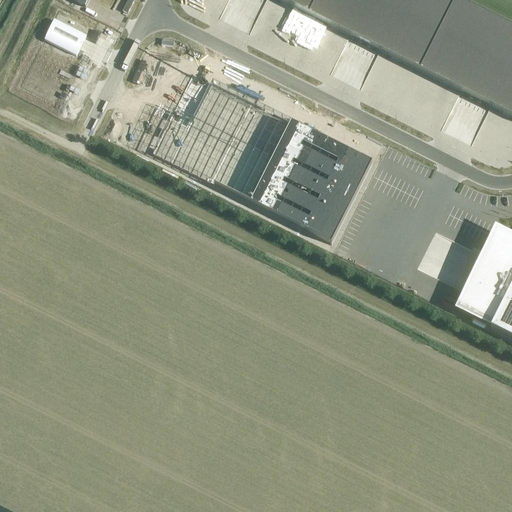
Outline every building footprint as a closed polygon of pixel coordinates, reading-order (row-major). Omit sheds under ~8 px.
[(69,0),(86,8),(90,0),(69,0)] [(511,27),(457,0),(276,0),(511,116),(511,27)] [(55,21),(45,41),(76,57),(86,37),(55,21)] [(40,42),(17,88),(53,106),(76,61),(40,42)] [(511,244),(498,237),(461,310),(494,326),(491,331),(511,341),(511,244)]
